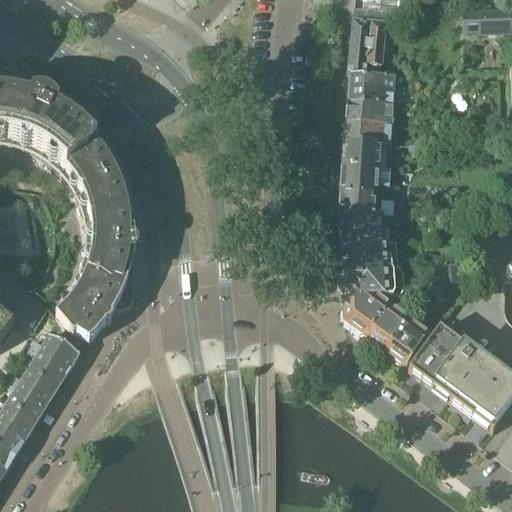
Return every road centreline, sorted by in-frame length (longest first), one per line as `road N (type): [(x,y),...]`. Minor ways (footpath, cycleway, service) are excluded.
road 1 (residential): [(511,501),(351,388),(289,333),(270,323),(227,322)]
road 2 (residential): [(341,0),(316,309)]
road 3 (residential): [(33,511),(138,348),(194,323)]
road 4 (tertiary): [(227,322),(216,168),(182,90)]
road 5 (tertiary): [(116,101),(174,202),(194,323)]
road 6 (tertiary): [(194,323),(229,511)]
road 7 (tertiary): [(249,511),(227,322)]
road 8 (tertiary): [(159,65),(49,0)]
road 9 (tertiary): [(17,32),(116,101)]
